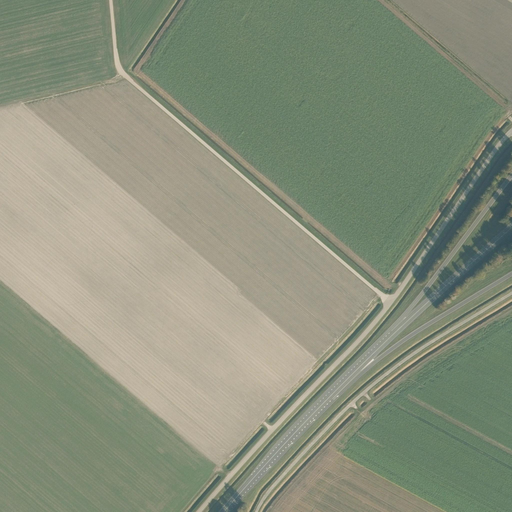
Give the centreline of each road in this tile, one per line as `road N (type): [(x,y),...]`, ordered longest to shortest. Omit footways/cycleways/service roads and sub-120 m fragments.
road 1 (unclassified): [(198,511),(371,325),(511,131)]
road 2 (unclassified): [(256,511),(269,489),(386,373),(511,294)]
road 3 (trunk): [(330,395),(511,272)]
road 4 (trunk): [(511,174),(393,333)]
road 5 (trunk): [(393,333),(511,228)]
road 6 (trunk): [(223,511),(330,395)]
